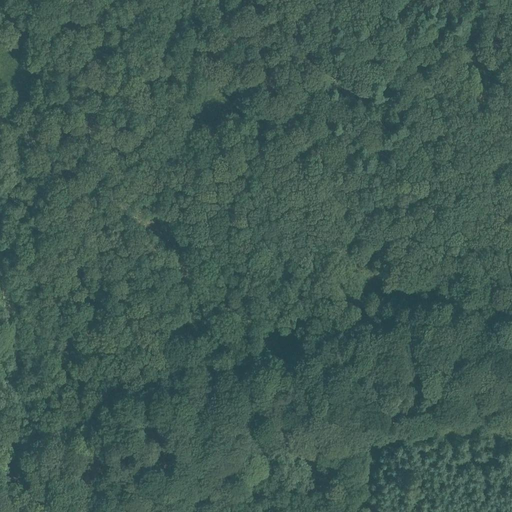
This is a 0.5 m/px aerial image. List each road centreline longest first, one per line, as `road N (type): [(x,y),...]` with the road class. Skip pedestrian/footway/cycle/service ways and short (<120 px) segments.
road 1 (track): [(98,511),(112,475),(135,458),(439,385),(511,381)]
road 2 (track): [(0,311),(12,428),(35,511)]
